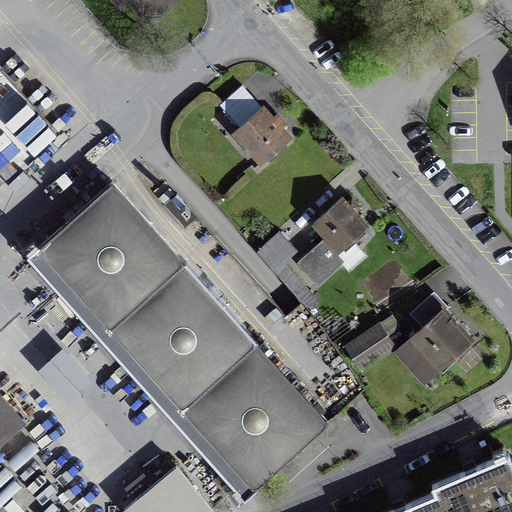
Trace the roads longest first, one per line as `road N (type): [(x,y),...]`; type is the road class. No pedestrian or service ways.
road 1 (residential): [(511,310),(343,120)]
road 2 (residential): [(287,511),(511,399)]
road 3 (residential): [(343,120),(511,6)]
road 4 (residential): [(343,120),(239,0)]
